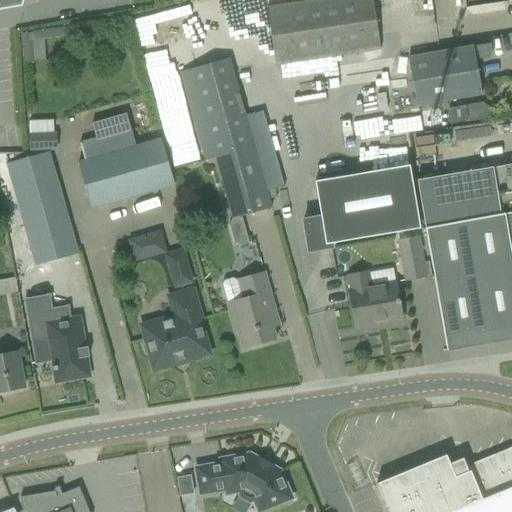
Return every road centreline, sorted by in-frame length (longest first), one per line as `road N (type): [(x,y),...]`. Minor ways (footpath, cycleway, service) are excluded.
road 1 (unclassified): [(0,458),(299,412)]
road 2 (unclassified): [(299,412),(463,388),(511,399)]
